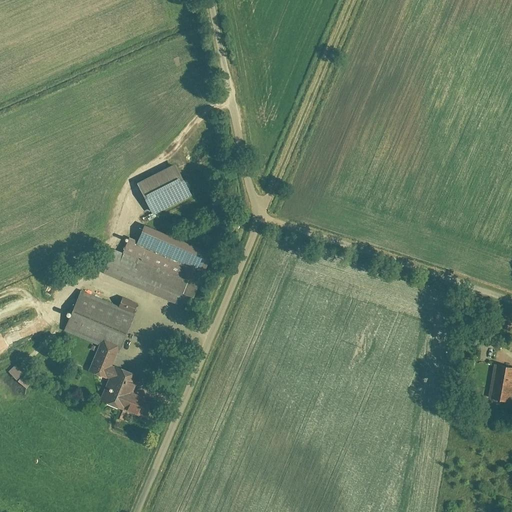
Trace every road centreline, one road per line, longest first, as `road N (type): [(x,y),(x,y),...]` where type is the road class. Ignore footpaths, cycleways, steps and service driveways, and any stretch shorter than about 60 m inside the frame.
road 1 (residential): [(136,511),(258,217),(208,0)]
road 2 (track): [(258,217),(511,299)]
road 3 (track): [(258,217),(352,0)]
